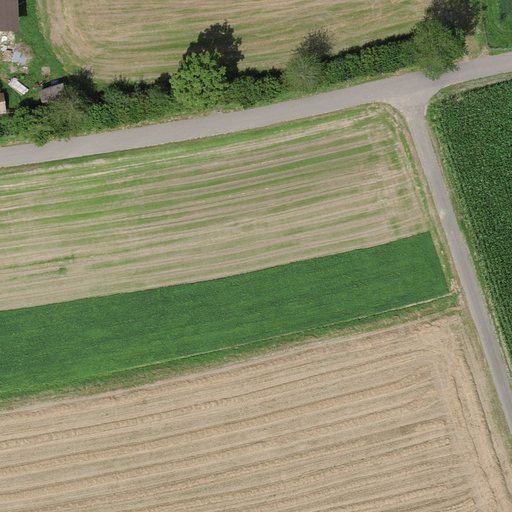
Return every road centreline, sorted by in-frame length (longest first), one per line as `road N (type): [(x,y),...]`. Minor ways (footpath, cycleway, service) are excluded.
road 1 (unclassified): [(511,63),(146,137),(0,157)]
road 2 (track): [(511,413),(406,86)]
